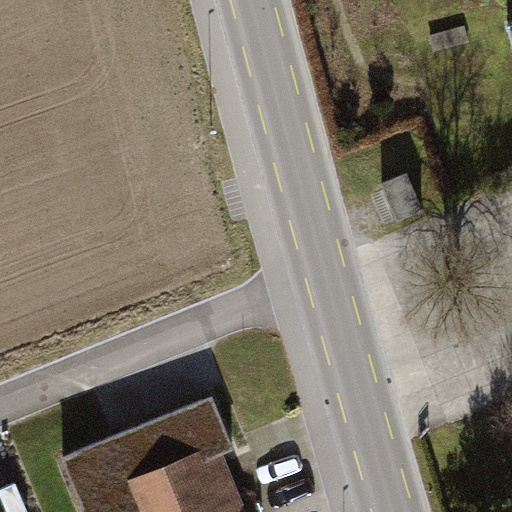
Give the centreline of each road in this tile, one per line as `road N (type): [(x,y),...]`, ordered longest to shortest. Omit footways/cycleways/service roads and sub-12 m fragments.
road 1 (residential): [(0,405),(329,271)]
road 2 (secondary): [(254,0),(329,271)]
road 3 (secondary): [(329,271),(396,511)]
road 4 (unknown): [(511,214),(329,271)]
